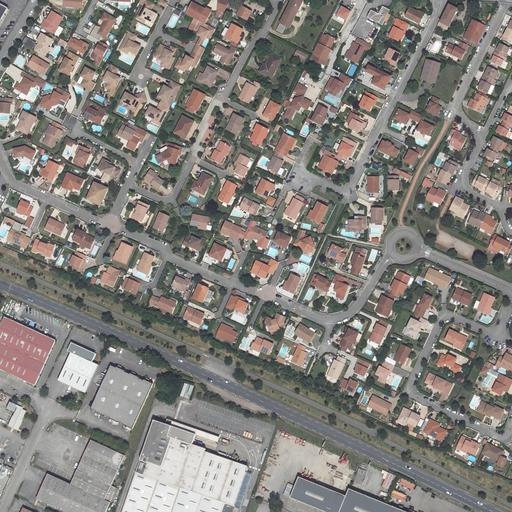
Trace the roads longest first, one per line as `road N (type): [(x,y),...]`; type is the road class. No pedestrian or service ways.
road 1 (secondary): [(0,285),(491,511)]
road 2 (residential): [(445,0),(346,193),(298,169),(311,139)]
road 3 (residential): [(497,335),(442,318),(408,386),(410,395),(506,440),(511,424)]
road 4 (residential): [(506,0),(454,107),(481,140)]
road 5 (residential): [(278,0),(216,98),(254,115)]
road 6 (unknown): [(116,511),(153,410),(183,417)]
road 7 (residential): [(223,173),(193,157),(168,204),(127,185)]
